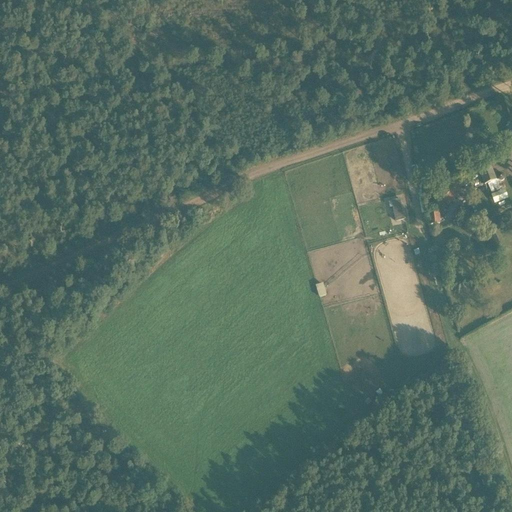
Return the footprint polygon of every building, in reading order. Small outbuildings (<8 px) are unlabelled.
[(489,164),(477,168),(484,186),(496,181),(489,164)] [(454,198),(461,191),(460,189),(466,183),(458,176),(429,206),(435,211),(438,210),(438,214),(448,204),(454,198)] [(390,201),(391,208),(396,208),(397,221),(407,220),(404,199),(390,201)] [(438,214),(438,210),(435,211),(429,211),(430,225),(439,224),(438,214)] [(317,285),(320,298),(328,296),(325,284),(317,285)]
